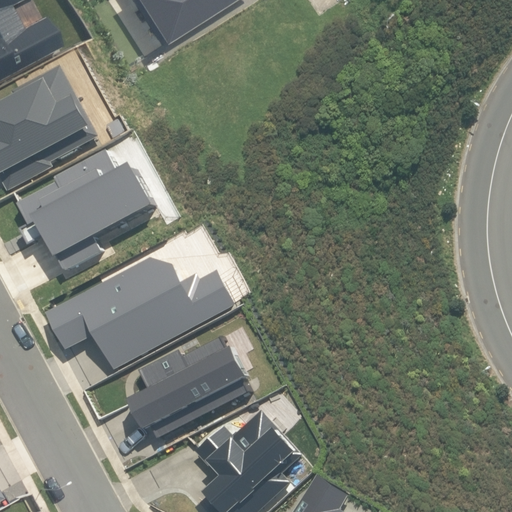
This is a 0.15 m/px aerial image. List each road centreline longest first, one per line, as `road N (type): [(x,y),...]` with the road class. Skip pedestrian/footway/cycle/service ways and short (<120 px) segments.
road 1 (residential): [(511,337),(485,264),(486,208),(511,113)]
road 2 (residential): [(0,337),(94,511)]
